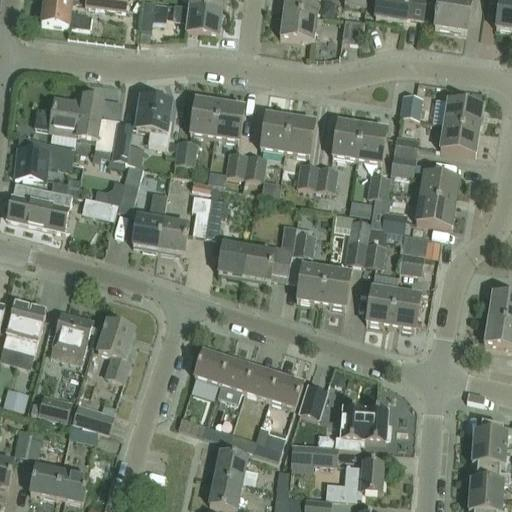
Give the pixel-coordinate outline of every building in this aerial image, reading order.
[(85,0),(84,12),(123,17),(125,0),(85,0)] [(190,0),(189,13),(221,17),(223,0),(190,0)] [(285,0),(283,18),(316,22),(318,0),(285,0)] [(344,0),(343,9),(364,12),(365,0),(344,0)] [(378,0),(378,4),(375,23),(405,28),(405,25),(421,27),(424,3),(424,0),(378,0)] [(458,36),(458,37),(465,38),(470,0),(455,0),(455,3),(438,0),(435,21),(434,20),(433,24),(435,24),(433,33),(452,36),(452,35),(458,36)] [(74,6),(64,5),(44,2),(41,29),(89,36),(90,23),(72,20),(74,6)] [(511,6),(500,4),(498,15),(495,34),(511,37),(511,6)] [(143,8),(140,36),(150,37),(153,9),(143,8)] [(189,13),(188,19),(186,39),(219,43),(219,42),(218,42),(221,17),(189,13)] [(153,17),(153,19),(151,39),(169,41),(172,19),(153,17)] [(279,42),(279,43),(312,48),(316,22),(283,18),(280,42),(279,42)] [(344,26),(343,28),(341,48),(359,50),(362,28),(344,26)] [(139,48),(149,49),(150,39),(140,38),(139,48)] [(403,102),(400,118),(399,124),(418,127),(421,105),(403,102)] [(37,114),(34,133),(50,136),(50,137),(70,140),(77,141),(76,144),(96,147),(94,162),(110,167),(115,133),(118,133),(119,128),(99,126),(102,106),(83,103),(82,110),(54,105),(52,117),(37,114)] [(171,109),(140,104),(136,135),(148,137),(146,151),(167,154),(170,138),(166,137),(171,109)] [(195,106),(189,141),(214,145),(219,109),(195,106)] [(443,131),(478,137),(479,133),(476,132),(477,128),(479,129),(482,112),(447,106),(443,131)] [(214,145),(238,148),(244,113),(219,109),(214,145)] [(260,155),(284,159),(290,124),(265,121),(260,155)] [(314,128),(290,124),(284,159),(309,163),(314,128)] [(337,128),(332,162),(356,166),(362,132),(337,128)] [(439,156),(474,161),(477,144),(475,144),(475,140),(478,141),(478,137),(443,131),(439,156)] [(356,166),(381,170),(386,135),(362,132),(356,166)] [(115,133),(110,167),(124,169),(141,171),(143,154),(127,151),(129,135),(118,133),(115,133)] [(17,155),(14,184),(34,186),(45,187),(47,173),(57,174),(58,168),(72,171),(75,155),(20,141),(18,155),(17,155)] [(393,161),(416,164),(418,146),(396,143),(393,161)] [(193,172),(197,151),(177,148),(174,169),(193,172)] [(247,162),(228,160),(225,181),(244,183),(247,162)] [(393,161),(390,180),(413,183),(416,164),(393,161)] [(265,165),(247,162),(244,183),(262,186),(265,165)] [(319,173),(300,170),(297,192),(315,195),(319,173)] [(124,188),(125,188),(118,217),(130,220),(142,174),(128,171),(124,188)] [(336,175),(319,173),(315,195),(333,198),(336,175)] [(423,179),(419,204),(454,209),(455,206),(453,205),(453,201),(456,202),(458,185),(423,179)] [(368,204),(386,207),(390,185),(371,182),(368,204)] [(52,188),(52,197),(66,200),(68,191),(52,188)] [(16,189),(8,225),(62,237),(70,201),(66,200),(52,197),(16,189)] [(132,252),(156,256),(161,226),(162,226),(166,202),(153,200),(148,224),(137,222),(132,252)] [(191,241),(202,243),(209,204),(193,201),(191,217),(194,217),(191,241)] [(86,204),(83,219),(113,225),(117,211),(86,204)] [(227,207),(209,204),(202,243),(216,245),(219,221),(225,222),(227,207)] [(454,213),(454,209),(419,204),(415,228),(450,234),(453,217),(451,217),(451,213),(454,213)] [(383,217),(380,236),(402,239),(405,221),(383,217)] [(156,256),(183,260),(188,230),(162,226),(161,226),(156,256)] [(345,269),(363,271),(369,234),(369,229),(351,227),(347,252),(345,269)] [(269,288),(269,286),(287,289),(290,269),(295,234),(282,231),(278,254),(272,253),(271,258),(246,254),(241,284),(269,288)] [(369,234),(363,271),(381,274),(386,244),(401,247),(402,239),(380,236),(369,234)] [(311,264),(315,241),(297,238),(294,261),(311,264)] [(439,248),(427,246),(424,261),(437,263),(439,248)] [(217,280),(241,284),(246,254),(234,252),(215,249),(212,263),(220,264),(217,280)] [(423,263),(401,260),(399,278),(421,282),(423,263)] [(301,271),(296,306),(320,310),(326,275),(301,271)] [(345,314),(348,294),(350,278),(326,275),(320,310),(345,314)] [(365,329),(390,333),(395,298),(371,294),(365,329)] [(390,333),(414,337),(420,302),(395,298),(390,333)] [(492,300),(488,324),(511,328),(511,302),(491,299),(491,300),(492,300)] [(14,309),(9,329),(3,352),(33,360),(45,318),(14,309)] [(61,322),(52,355),(50,363),(80,372),(91,330),(61,322)] [(511,353),(511,328),(488,324),(484,349),(483,348),(483,349),(511,353)] [(104,334),(102,338),(96,358),(111,363),(105,383),(123,389),(135,353),(129,351),(133,336),(107,328),(105,334),(104,334)] [(227,366),(202,358),(194,384),(219,392),(227,366)] [(252,374),(227,366),(219,392),(220,392),(217,404),(237,410),(240,399),(244,400),(252,374)] [(277,382),(252,374),(244,400),(269,408),(277,382)] [(302,390),(277,382),(269,408),(294,416),(302,390)] [(326,398),(309,392),(308,392),(299,420),(300,421),(317,426),(326,398)] [(30,419),(38,421),(66,429),(71,409),(44,401),(41,411),(33,409),(30,419)] [(107,440),(113,422),(78,411),(72,429),(107,440)] [(335,444),(334,455),(337,455),(363,457),(364,447),(384,448),(385,443),(389,444),(390,432),(386,431),(387,416),(366,415),(366,416),(363,415),(343,414),(341,445),(335,444)] [(181,423),(177,434),(202,442),(206,431),(199,429),(181,423)] [(472,454),(471,470),(476,470),(476,478),(499,480),(499,476),(500,469),(504,469),(505,458),(511,458),(511,435),(480,429),(478,438),(473,437),(472,454)] [(202,442),(228,451),(231,439),(206,431),(202,442)] [(96,439),(71,432),(68,442),(94,449),(96,439)] [(255,447),(231,439),(228,451),(253,459),(261,432),(260,432),(255,447)] [(286,440),(261,432),(253,459),(277,467),(286,440)] [(19,435),(14,462),(25,464),(31,437),(19,435)] [(42,440),(31,437),(25,464),(37,466),(42,440)] [(336,472),(337,455),(334,455),(291,453),(291,466),(313,468),(313,471),(336,472)] [(219,458),(214,484),(240,490),(245,464),(219,458)] [(0,493),(7,495),(13,468),(0,465),(0,493)] [(326,490),(324,506),(360,508),(361,499),(380,500),(383,469),(361,467),(360,474),(345,473),(344,491),(326,490)] [(29,499),(55,505),(61,477),(35,472),(29,499)] [(55,505),(81,510),(87,483),(61,477),(55,505)] [(277,477),(275,497),(286,498),(289,479),(277,477)] [(469,485),(468,502),(501,504),(503,490),(509,490),(509,484),(509,480),(499,480),(476,478),(475,486),(469,485)] [(209,510),(216,511),(235,511),(240,490),(214,484),(209,510)] [(284,511),(286,498),(275,497),(273,511),(284,511)] [(468,502),(467,511),(500,511),(501,511),(501,504),(468,502)]
